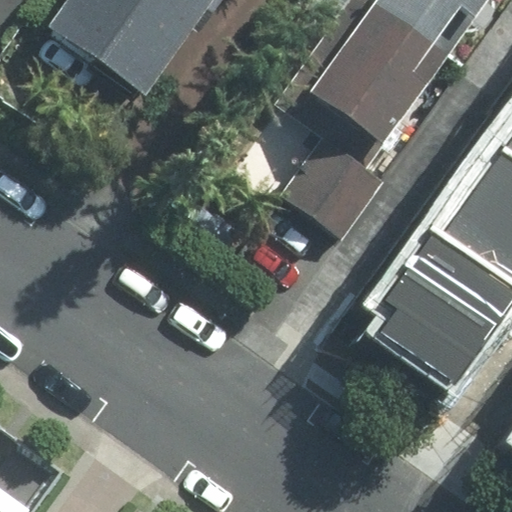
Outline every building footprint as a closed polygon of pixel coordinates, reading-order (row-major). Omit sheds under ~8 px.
[(57,0),(30,39),(130,108),(204,0),(57,0)] [(394,85),(418,51),(344,0),(343,0),(277,95),(367,158),(410,96),(394,85)] [(344,0),(418,51),(439,21),(458,33),(481,0),(344,0)] [(511,109),(486,146),(511,164),(511,109)] [(334,247),(376,187),(272,115),(230,174),(334,247)] [(511,164),(486,146),(422,235),(511,298),(511,164)] [(511,324),(511,298),(422,235),(359,324),(461,396),(511,324)]
